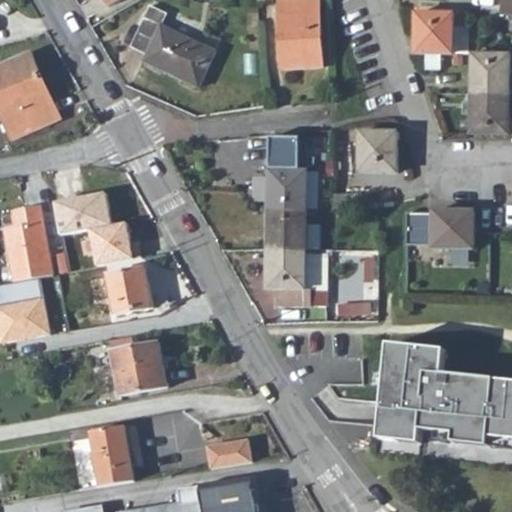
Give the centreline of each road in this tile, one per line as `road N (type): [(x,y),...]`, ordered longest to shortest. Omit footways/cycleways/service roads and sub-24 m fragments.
road 1 (residential): [(357,511),(307,443),(129,136)]
road 2 (residential): [(377,0),(427,154),(446,163),(511,160)]
road 3 (residential): [(129,136),(50,0)]
road 4 (residential): [(129,136),(0,169)]
